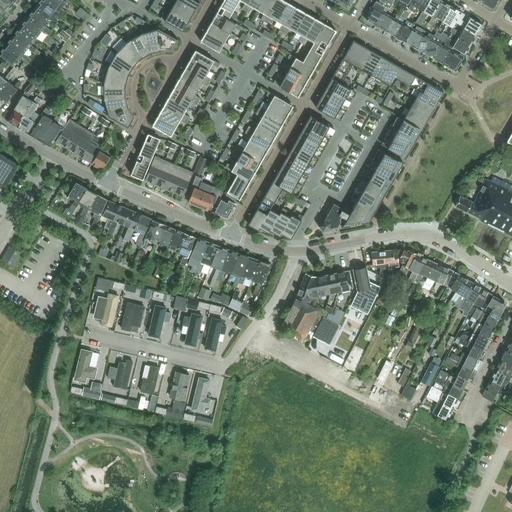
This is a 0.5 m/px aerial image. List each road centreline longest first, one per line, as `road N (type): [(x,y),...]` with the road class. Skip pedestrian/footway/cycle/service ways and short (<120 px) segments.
road 1 (residential): [(292,251),(280,292),(223,367),(85,334)]
road 2 (residential): [(230,235),(348,26)]
road 3 (residential): [(511,283),(423,235),(292,251)]
road 4 (track): [(392,412),(274,354),(254,326)]
road 5 (residential): [(230,235),(107,184)]
road 6 (residential): [(457,87),(348,26)]
road 7 (residential): [(107,184),(0,125)]
